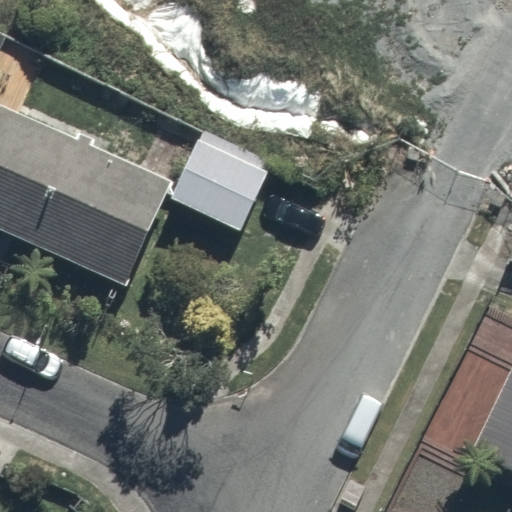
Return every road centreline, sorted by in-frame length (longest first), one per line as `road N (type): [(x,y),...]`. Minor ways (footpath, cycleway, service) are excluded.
road 1 (residential): [(263,493),(426,176)]
road 2 (residential): [(263,493),(0,377)]
